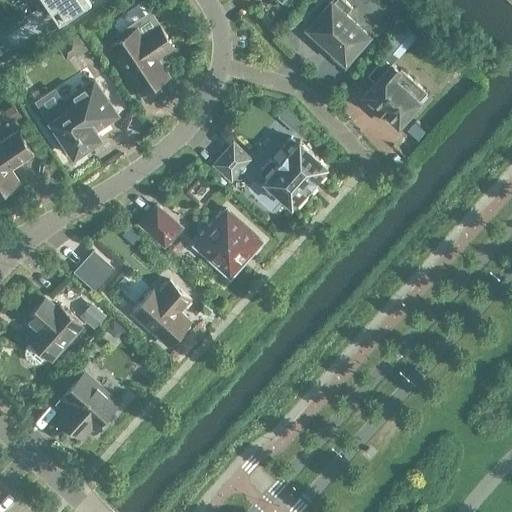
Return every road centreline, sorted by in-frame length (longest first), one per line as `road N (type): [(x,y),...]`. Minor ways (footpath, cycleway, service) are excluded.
road 1 (tertiary): [(511,226),(253,511)]
road 2 (tertiary): [(294,511),(511,268)]
road 3 (residential): [(224,66),(180,139),(0,256)]
road 4 (residential): [(371,166),(301,84),(224,66)]
